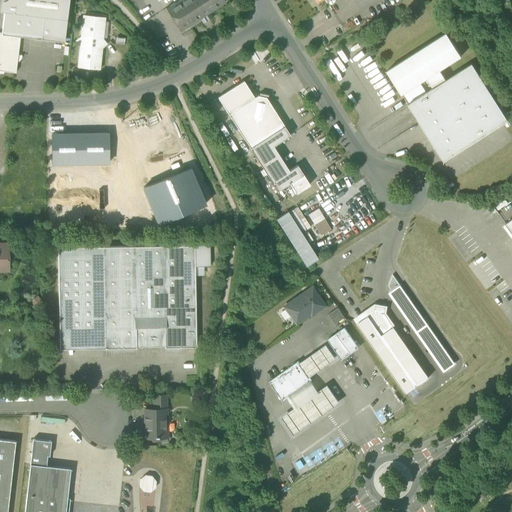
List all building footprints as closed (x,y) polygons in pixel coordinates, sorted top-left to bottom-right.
[(0,0),(0,11),(4,12),(4,11),(44,16),(44,17),(66,20),(68,0),(0,0)] [(178,0),(166,8),(180,31),(226,2),(224,0),(178,0)] [(4,12),(1,33),(1,34),(20,36),(41,39),(44,17),(44,16),(4,11),(4,12)] [(81,37),(102,39),(105,18),(86,16),(86,23),(82,26),(81,37)] [(66,20),(44,17),(41,39),(64,42),(66,20)] [(15,73),(20,36),(1,34),(1,33),(0,32),(0,73),(3,73),(3,71),(15,73)] [(427,78),(433,89),(446,80),(440,70),(461,56),(447,33),(387,71),(402,94),(403,93),(420,83),(427,78)] [(78,67),(99,69),(102,39),(81,37),(78,67)] [(472,64),(446,80),(433,89),(426,93),(409,104),(408,104),(444,161),(508,121),(472,64)] [(228,114),(254,98),(244,81),(218,97),(228,114)] [(403,93),(409,104),(426,93),(420,83),(403,93)] [(228,114),(250,148),(284,126),(266,97),(258,96),(254,98),(228,114)] [(167,115),(121,134),(159,225),(205,206),(167,115)] [(290,135),(284,126),(250,148),(277,191),(290,183),(303,174),(297,165),(289,171),(273,146),(290,135)] [(108,134),(52,135),(52,164),(109,163),(108,134)] [(310,184),(303,174),(290,183),(296,193),(310,184)] [(318,258),(288,211),(276,219),(305,266),(318,258)] [(324,219),(314,225),(321,235),(331,229),(324,219)] [(194,245),(103,247),(104,338),(105,348),(136,348),(136,347),(164,346),(164,347),(196,347),(195,275),(195,266),(194,245)] [(209,245),(194,245),(195,266),(204,266),(210,266),(209,245)] [(59,339),(104,338),(103,247),(58,247),(59,339)] [(204,275),(204,266),(195,266),(195,275),(204,275)] [(388,286),(392,291),(400,285),(393,275),(388,286)] [(388,293),(443,372),(455,364),(400,285),(388,293)] [(296,314),(300,321),(315,311),(316,312),(325,306),(312,287),(284,306),(292,317),(296,314)] [(325,310),(328,315),(338,308),(334,303),(325,310)] [(367,317),(381,336),(393,327),(384,314),(385,308),(375,306),(374,312),(367,317)] [(328,315),(335,325),(336,324),(340,321),(345,318),(338,308),(328,315)] [(406,394),(416,386),(393,353),(381,336),(367,317),(357,324),(406,394)] [(336,324),(340,331),(344,328),(340,321),(336,324)] [(381,336),(393,353),(406,345),(393,327),(381,336)] [(359,348),(344,328),(340,331),(328,340),(342,360),(359,348)] [(59,349),(105,348),(104,338),(59,339),(59,349)] [(299,363),(309,377),(336,359),(326,345),(299,363)] [(429,378),(406,345),(393,353),(416,386),(429,378)] [(287,398),(287,397),(311,381),(312,380),(309,377),(299,363),(298,361),(269,381),(283,401),(287,398)] [(287,397),(294,408),(318,391),(311,381),(287,397)] [(327,385),(318,391),(294,408),(281,417),(294,435),(340,403),(327,385)] [(165,409),(166,409),(166,395),(153,395),(153,409),(165,409)] [(145,438),(166,438),(165,409),(153,409),(144,409),(145,438)] [(0,511),(7,511),(15,441),(0,439),(0,511)] [(33,439),(30,464),(46,466),(47,456),(49,456),(51,441),(33,439)] [(71,469),(46,466),(30,464),(24,511),(65,511),(67,499),(71,469)] [(143,491),(150,492),(155,488),(156,481),(152,476),(145,475),(140,479),(139,486),(143,491)]
